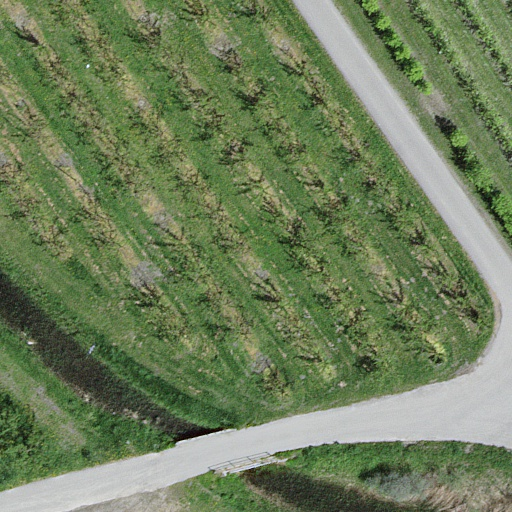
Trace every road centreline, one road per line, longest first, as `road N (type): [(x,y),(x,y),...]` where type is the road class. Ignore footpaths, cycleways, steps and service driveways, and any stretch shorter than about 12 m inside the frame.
road 1 (unclassified): [(16,511),(255,447),(511,423)]
road 2 (unclassified): [(312,0),(511,296)]
